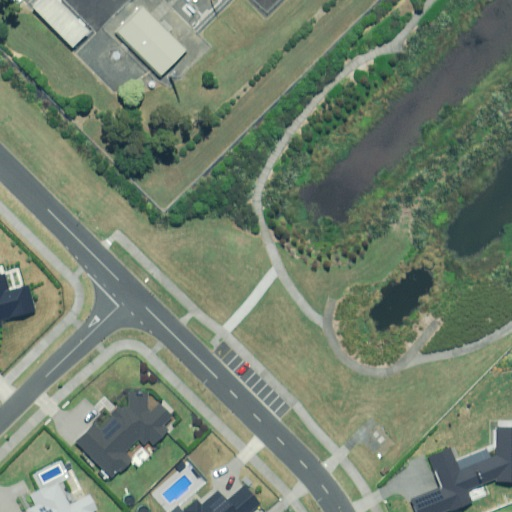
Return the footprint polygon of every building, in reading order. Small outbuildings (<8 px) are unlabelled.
[(90,27),(62,0),(33,0),(27,7),(68,48),(90,27)] [(141,5),(118,28),(163,73),(186,50),(141,5)] [(0,326),(1,326),(0,323),(0,320),(35,311),(27,284),(8,289),(4,273),(0,274),(0,326)] [(93,423),(75,441),(110,476),(118,469),(120,471),(132,459),(124,451),(137,438),(143,444),(147,439),(152,444),(167,430),(162,425),(171,416),(158,404),(149,412),(146,409),(146,391),(127,391),(127,407),(122,407),(119,404),(109,413),(112,416),(99,428),(93,423)] [(466,490),(495,478),(495,481),(511,481),(511,425),(495,426),(496,455),(494,456),(459,470),(449,447),(428,456),(440,487),(410,499),(415,511),(440,511),(449,508),(450,510),(471,502),(466,490)] [(244,440),(237,430),(228,437),(235,447),(244,440)] [(374,483),(364,471),(356,478),(366,490),(374,483)] [(91,511),(84,498),(68,506),(56,481),(30,495),(35,506),(26,510),(26,511),(91,511)] [(248,511),(259,503),(244,486),(227,501),(218,490),(202,504),(197,499),(183,511),(179,505),(171,511),(248,511)]
